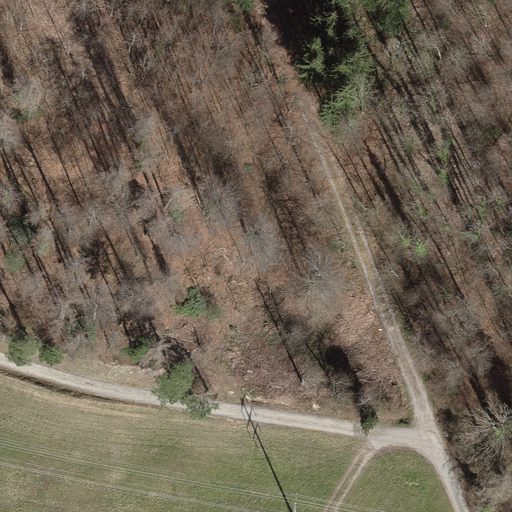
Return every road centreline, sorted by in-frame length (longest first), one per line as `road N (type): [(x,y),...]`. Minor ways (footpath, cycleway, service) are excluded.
road 1 (track): [(441,449),(256,0)]
road 2 (track): [(441,449),(158,404),(0,359)]
road 3 (track): [(186,408),(0,198)]
